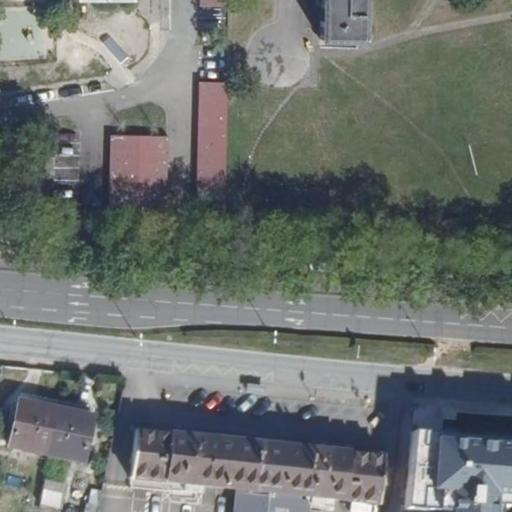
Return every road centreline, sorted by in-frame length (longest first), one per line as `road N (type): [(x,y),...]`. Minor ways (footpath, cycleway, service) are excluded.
road 1 (tertiary): [(0,340),(511,389)]
road 2 (tertiary): [(511,329),(0,290)]
